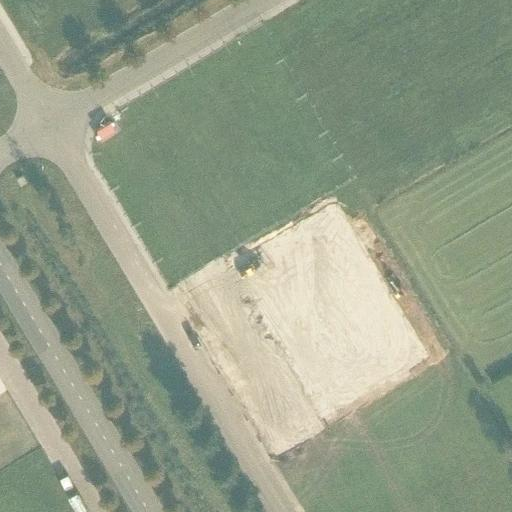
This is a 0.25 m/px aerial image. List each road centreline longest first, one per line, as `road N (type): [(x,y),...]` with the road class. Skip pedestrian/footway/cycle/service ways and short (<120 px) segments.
road 1 (unclassified): [(282,511),(50,127)]
road 2 (primary): [(148,511),(0,265)]
road 3 (unclassified): [(262,0),(50,127)]
road 4 (unclassified): [(95,511),(0,353)]
